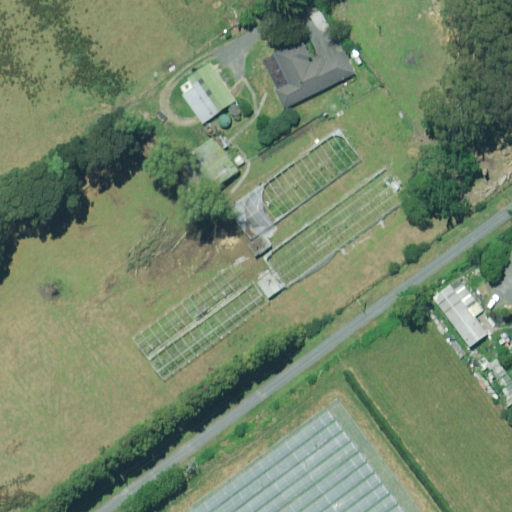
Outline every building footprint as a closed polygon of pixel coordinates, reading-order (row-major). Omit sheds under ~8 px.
[(317,64),(307,45),(280,58),(293,85),(279,91),(287,109),(358,75),(347,52),(331,60),(330,57),(317,64)] [(239,102),(213,64),(192,79),(198,88),(186,96),(199,115),(196,118),(202,127),(239,102)] [(363,162),(341,131),(225,215),(256,259),(272,248),(263,234),(363,162)] [(242,173),(216,138),(180,166),(205,200),(242,173)] [(241,260),(137,336),(168,378),(413,199),(389,167),(264,258),(274,271),(258,283),(241,260)] [(468,290),(461,281),(437,299),(474,348),(490,336),(477,318),(486,312),(479,303),(471,309),(461,295),(468,290)]
